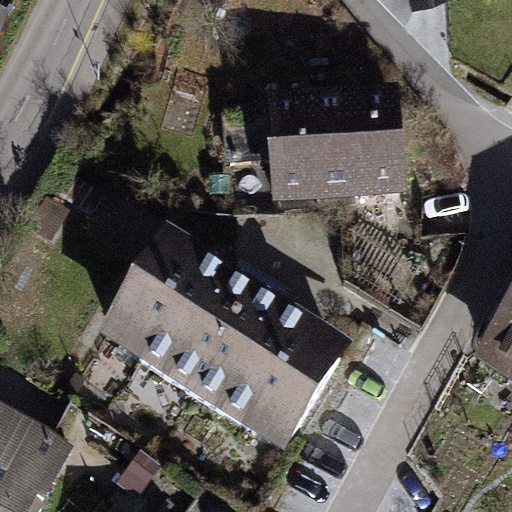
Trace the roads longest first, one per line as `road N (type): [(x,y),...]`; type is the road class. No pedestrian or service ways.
road 1 (residential): [(366,511),(511,214)]
road 2 (residential): [(363,0),(471,127),(511,149)]
road 3 (tertiary): [(0,151),(75,0)]
